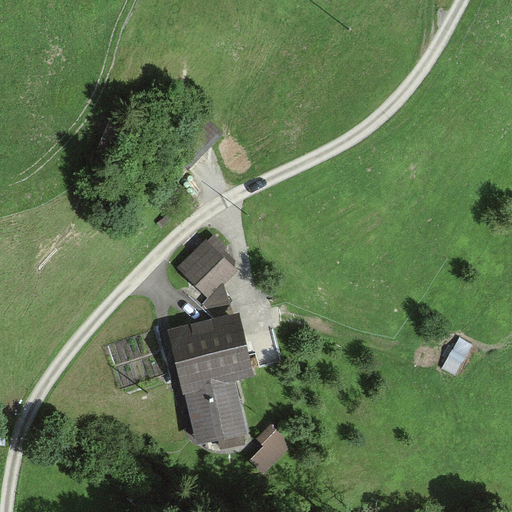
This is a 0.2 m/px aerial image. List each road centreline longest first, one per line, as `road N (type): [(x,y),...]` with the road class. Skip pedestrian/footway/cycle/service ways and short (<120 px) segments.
road 1 (track): [(6,511),(25,419),(105,309),(207,213),(368,128),(398,102),(463,0)]
road 2 (track): [(0,184),(36,158),(82,105),(124,0)]
